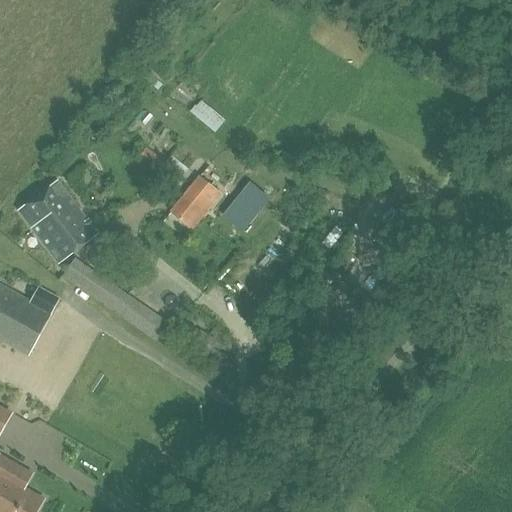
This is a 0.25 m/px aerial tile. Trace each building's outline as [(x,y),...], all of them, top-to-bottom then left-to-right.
[(223,138),(235,128),(214,103),(202,113),(223,138)] [(154,171),(163,159),(147,147),(138,158),(154,171)] [(206,222),(207,221),(213,214),(209,210),(223,193),(199,174),(169,210),(172,213),(165,221),(185,237),(191,229),(193,230),(202,219),(206,222)] [(19,210),(49,250),(59,263),(97,234),(57,180),(19,210)] [(223,215),(243,231),(270,198),(250,182),(223,215)] [(392,254),(406,235),(407,232),(413,236),(425,219),(404,203),(377,243),(385,248),(391,253),(392,254)] [(157,342),(171,323),(75,258),(62,276),(157,342)] [(0,338),(29,355),(60,299),(39,287),(32,301),(0,283),(0,338)] [(351,335),(364,322),(357,314),(343,327),(351,335)] [(216,341),(200,330),(190,345),(206,356),(216,341)] [(33,474),(26,470),(1,456),(0,456),(0,478),(1,479),(0,480),(0,511),(35,511),(43,498),(26,488),(33,474)]
